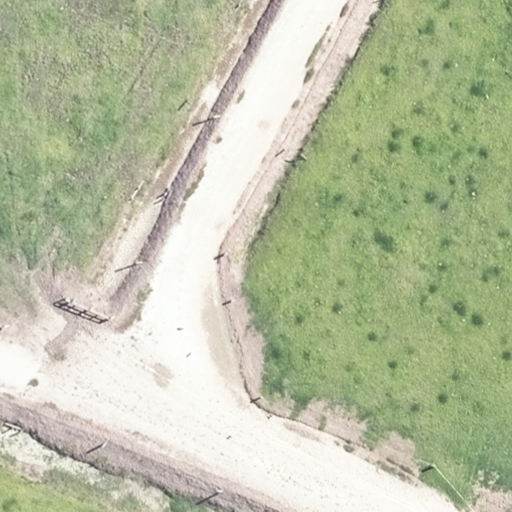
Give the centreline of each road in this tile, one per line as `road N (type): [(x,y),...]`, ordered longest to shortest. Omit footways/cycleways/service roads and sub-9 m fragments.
road 1 (track): [(138,409),(360,0)]
road 2 (track): [(0,351),(387,511)]
